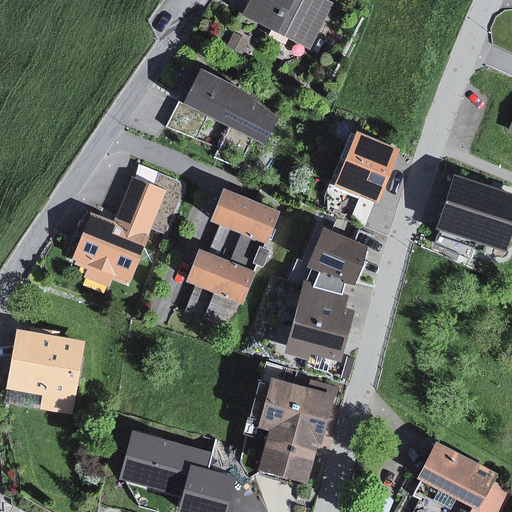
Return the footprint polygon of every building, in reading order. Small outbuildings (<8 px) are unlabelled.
[(337,0),(252,0),(246,13),(316,46),(337,0)] [(251,91),(201,67),(173,124),(202,138),(214,114),(235,125),(222,153),(244,163),(257,137),(269,143),(283,113),(251,91)] [(358,130),(337,182),(382,201),(403,149),(358,130)] [(117,222),(92,212),(73,262),(91,269),(86,281),(111,291),(117,277),(133,283),(169,188),(135,175),(117,222)] [(511,235),(511,193),(454,175),(437,230),(507,252),(511,235)] [(223,187),(211,219),(270,241),(282,209),(223,187)] [(373,243),(324,225),(310,265),(322,269),(349,279),(358,283),(373,243)] [(199,248),(188,278),(248,299),(259,269),(199,248)] [(322,269),(316,283),(345,291),(349,279),(322,269)] [(316,283),(306,280),(286,350),(310,357),(312,350),(338,357),(346,331),(352,333),(359,307),(349,304),(352,294),(345,291),(316,283)] [(88,338),(17,327),(7,387),(46,393),(43,407),(76,412),(88,338)] [(271,381),(259,423),(271,426),(321,441),(325,442),(339,393),(299,382),(303,369),(271,360),(265,380),(271,381)] [(321,441),(271,426),(259,468),(310,482),(321,441)] [(213,451),(132,430),(118,482),(183,499),(179,511),(226,511),(236,478),(208,470),(213,451)] [(501,470),(436,437),(417,474),(481,506),(477,511),(501,511),(511,492),(511,488),(495,480),(501,470)]
